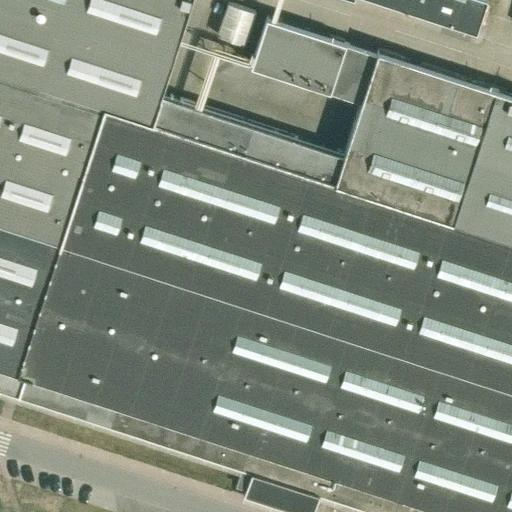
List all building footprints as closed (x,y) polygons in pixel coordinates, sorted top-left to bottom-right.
[(0,0),(0,361),(462,511),(511,511),(511,90),(378,47),(377,50),(362,97),(345,151),(161,91),(190,0),(0,0)] [(402,0),(476,24),(484,0),(402,0)] [(346,39),(268,14),(252,62),(331,87),(346,40),(346,39)] [(377,50),(346,40),(331,87),(362,97),(377,50)] [(462,511),(0,361),(0,387),(252,470),(320,492),(380,511),(462,511)] [(313,511),(320,492),(252,470),(244,494),(300,511),(313,511)]
